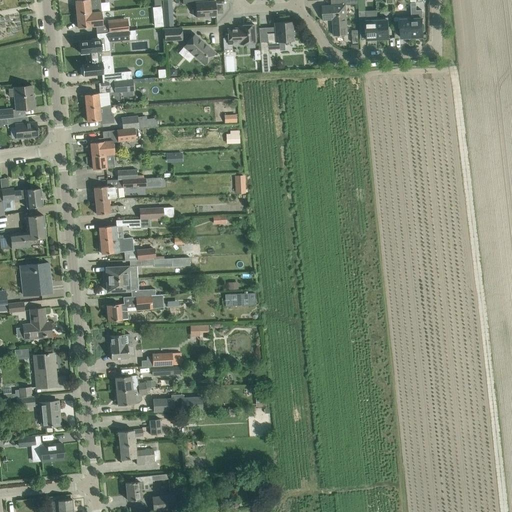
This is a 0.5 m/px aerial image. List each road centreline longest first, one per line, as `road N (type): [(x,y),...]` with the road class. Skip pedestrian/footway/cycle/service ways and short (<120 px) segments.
road 1 (tertiary): [(94,484),(61,150)]
road 2 (residential): [(437,0),(434,50),(341,58),(298,3)]
road 3 (tertiary): [(61,150),(46,0)]
